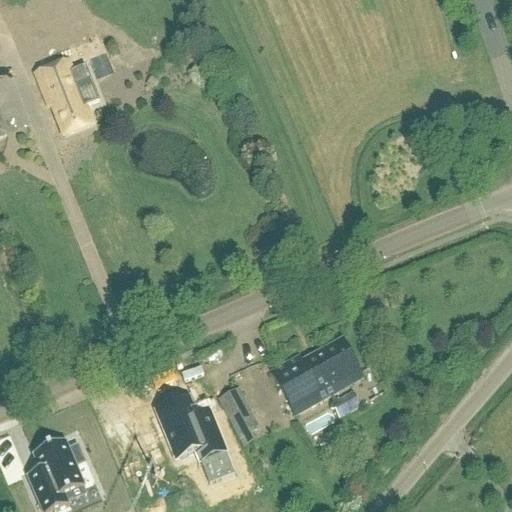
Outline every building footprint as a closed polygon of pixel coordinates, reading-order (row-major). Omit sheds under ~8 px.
[(47,114),(53,112),(64,142),(94,130),(69,65),(34,78),(47,114)] [(91,98),(104,93),(100,83),(87,88),(91,98)] [(0,300),(11,294),(0,276),(0,300)] [(0,356),(13,350),(0,322),(0,356)] [(300,361),(271,377),(294,421),(339,396),(336,390),(360,377),(343,345),(303,367),(300,361)] [(240,394),(220,405),(236,435),(256,424),(240,394)] [(341,423),(359,413),(350,397),(333,407),(341,423)] [(189,402),(157,415),(177,465),(197,457),(210,489),(235,479),(211,421),(202,425),(200,420),(197,422),(189,402)] [(29,480),(28,481),(41,511),(64,511),(70,510),(66,500),(85,492),(76,471),(85,467),(78,451),(69,454),(66,446),(34,460),(40,475),(38,477),(40,481),(31,485),(29,480)]
